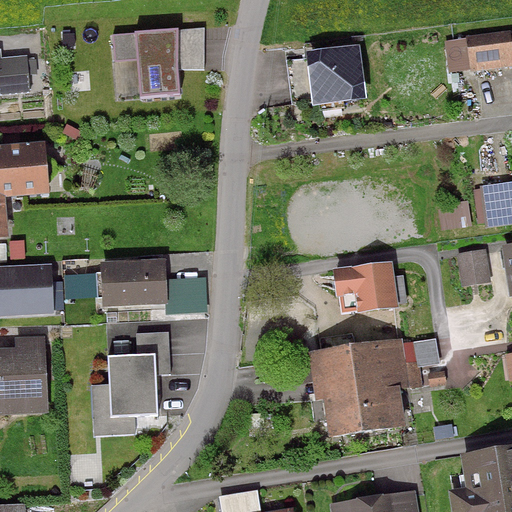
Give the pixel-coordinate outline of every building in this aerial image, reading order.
[(511,65),(507,33),(469,39),(473,70),(511,65)] [(175,34),(136,37),(140,98),(179,96),(175,34)] [(357,51),(309,58),(315,105),(363,99),(357,51)] [(0,94),(26,93),(24,60),(0,61),(0,94)] [(0,196),(44,193),(41,148),(0,151),(0,237),(3,237),(0,204),(0,196)] [(511,183),(480,188),(486,230),(511,226),(511,183)] [(438,207),(442,230),(470,226),(466,202),(438,207)] [(487,250),(457,255),(462,288),(492,283),(487,250)] [(162,265),(102,268),(104,306),(164,303),(162,265)] [(395,309),(390,269),(336,275),(339,297),(358,295),(360,313),(395,309)] [(47,271),(0,272),(0,316),(49,314),(47,271)] [(0,413),(44,412),(42,341),(17,342),(17,352),(0,353),(0,413)] [(436,342),(415,345),(418,368),(439,365),(436,342)] [(394,347),(309,357),(315,405),(324,404),(329,439),(404,431),(394,347)] [(152,359),(108,362),(111,417),(155,415),(152,359)] [(429,375),(430,387),(446,385),(445,373),(429,375)] [(434,428),(437,441),(454,437),(452,424),(434,428)] [(511,511),(511,454),(464,462),(469,496),(454,499),(456,511),(511,511)] [(416,511),(414,496),(349,506),(349,511),(416,511)]
